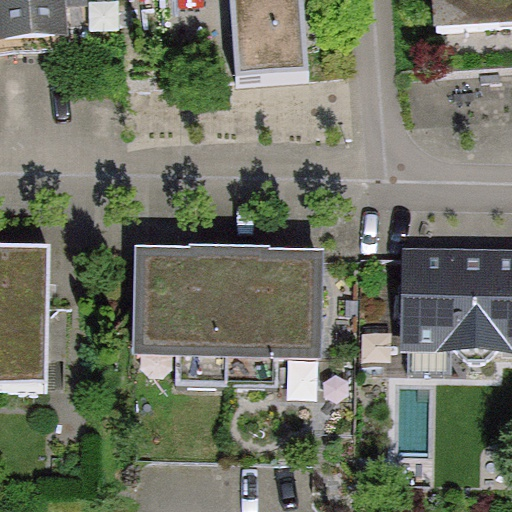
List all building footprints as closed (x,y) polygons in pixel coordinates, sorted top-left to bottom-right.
[(103,0),(0,0),(0,25),(22,24),(25,54),(81,50),(79,21),(105,19),(103,0)] [(299,0),(231,0),(238,84),(306,78),(299,0)] [(511,0),(423,0),(427,34),(511,25),(511,0)] [(57,251),(0,250),(0,395),(56,396),(57,251)] [(511,262),(422,261),(420,367),(511,369),(511,262)] [(324,263),(139,264),(139,373),(324,373),(324,263)]
